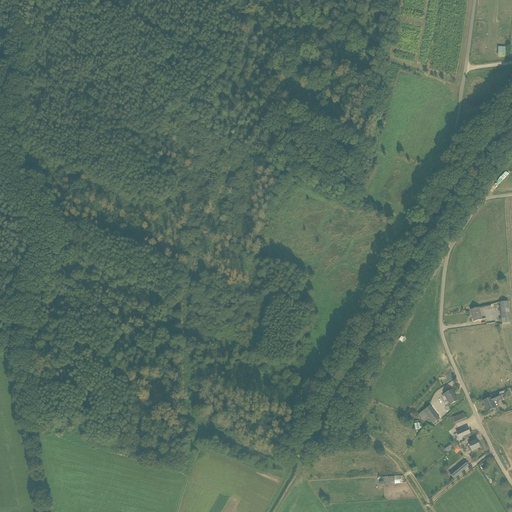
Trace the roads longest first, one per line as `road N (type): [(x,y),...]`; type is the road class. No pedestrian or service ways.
road 1 (track): [(277,452),(202,422),(186,407),(185,306),(232,174),(234,144)]
road 2 (track): [(277,452),(414,207)]
road 3 (unclassified): [(450,249),(414,207),(450,145),(474,0)]
road 4 (unclassified): [(511,482),(443,340),(450,249)]
road 5 (track): [(401,458),(431,501),(492,450)]
